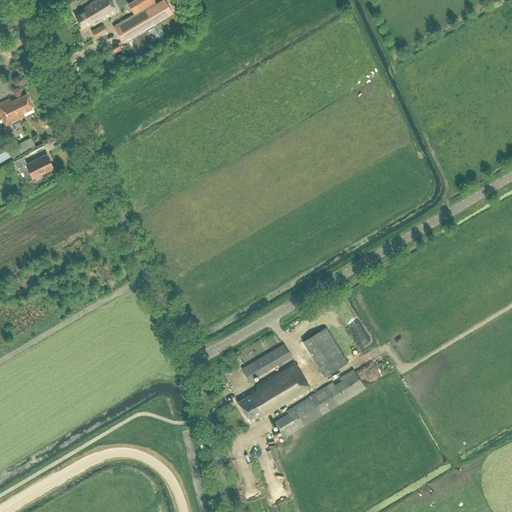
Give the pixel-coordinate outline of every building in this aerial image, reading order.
[(94,25),(117,11),(110,0),(95,0),(89,4),(91,7),(75,16),(82,28),(92,22),(94,25)] [(114,28),(117,33),(121,39),(124,44),(165,19),(156,3),(153,0),(134,0),(128,4),(135,16),(114,28)] [(98,37),(110,31),(106,24),(94,30),(98,37)] [(117,54),(124,50),(120,43),(113,48),(117,54)] [(10,82),(0,84),(0,98),(13,95),(10,82)] [(0,116),(1,117),(5,126),(21,119),(21,118),(25,116),(23,113),(33,108),(26,94),(11,102),(9,98),(0,102),(0,116)] [(21,155),(18,149),(14,151),(13,149),(9,150),(12,155),(10,156),(12,160),(21,155)] [(26,164),(23,157),(13,162),(17,169),(20,167),(27,181),(32,179),(33,179),(41,175),(40,174),(53,168),(47,155),(37,160),(36,159),(26,164)] [(302,342),(324,377),(347,363),(325,328),(302,342)] [(271,366),(278,363),(290,355),(283,344),(242,368),(248,380),(271,366)] [(263,417),(310,389),(294,362),(255,386),(257,390),(237,402),(249,421),(261,414),(263,417)] [(284,439),(366,389),(353,369),(326,385),(309,396),(311,399),(274,422),(278,429),(284,439)] [(250,463),(245,466),(253,475),(257,471),(250,463)]
